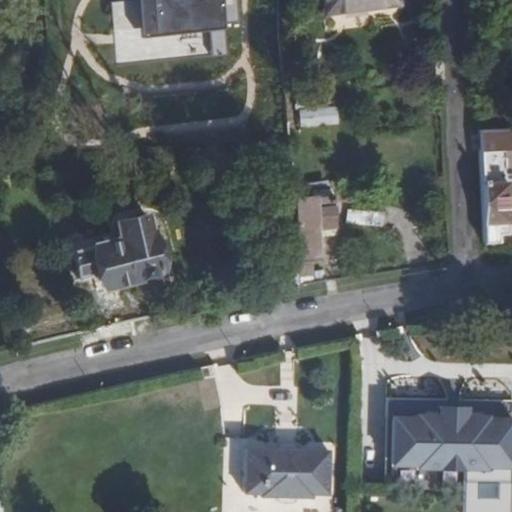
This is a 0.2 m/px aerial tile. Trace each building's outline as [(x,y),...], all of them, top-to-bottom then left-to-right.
[(137,0),(141,37),(224,29),(224,25),(237,24),(235,0),(137,0)] [(388,0),(319,0),(320,12),(389,4),(388,0)] [(338,114),(300,118),(302,135),(340,133),(338,114)] [(472,118),(473,155),(494,154),(501,154),(501,135),(504,135),(504,117),(472,118)] [(495,173),(494,154),(473,155),(477,247),(489,247),(489,238),(499,237),(497,173),(495,173)] [(327,199),(289,201),(292,236),(293,259),(310,258),(312,258),(311,231),(329,230),(327,199)] [(101,223),(102,237),(50,242),(52,268),(74,266),(76,287),(105,285),(105,283),(135,281),(131,221),(101,223)] [(268,285),(295,291),(293,259),(292,236),(265,238),(268,285)] [(310,258),(293,259),(295,291),(295,292),(312,289),(321,287),(321,277),(311,279),(310,258)] [(412,436),(413,446),(511,440),(511,436),(511,431),(412,436)] [(413,449),(392,450),(395,508),(457,504),(456,495),(497,492),(498,502),(511,500),(511,440),(413,446),(413,449)] [(330,452),(247,451),(246,496),(262,496),(262,499),(314,499),(314,496),(330,496),(330,452)] [(511,511),(511,500),(498,502),(497,492),(456,495),(457,504),(457,511),(511,511)]
